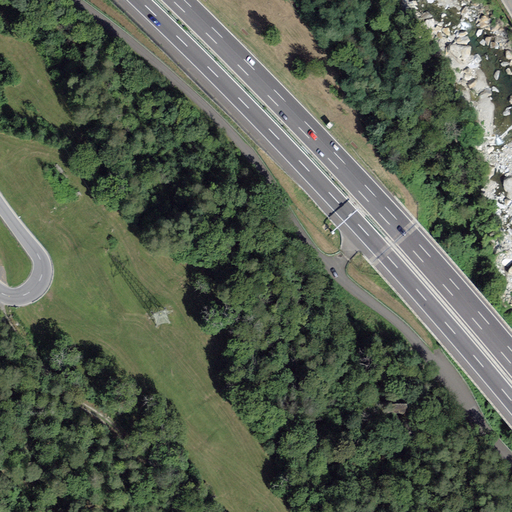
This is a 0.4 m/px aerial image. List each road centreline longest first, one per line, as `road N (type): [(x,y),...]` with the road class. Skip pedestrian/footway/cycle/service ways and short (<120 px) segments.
road 1 (unclassified): [(76,0),(219,122),(318,255),(410,336),(511,462)]
road 2 (motorway): [(137,0),(364,231),(511,403)]
road 3 (motorway): [(511,367),(390,225),(171,0)]
road 4 (tertiary): [(0,292),(31,292),(41,269),(0,205)]
